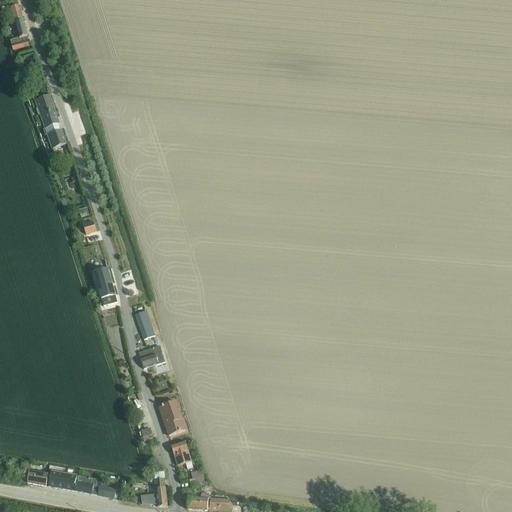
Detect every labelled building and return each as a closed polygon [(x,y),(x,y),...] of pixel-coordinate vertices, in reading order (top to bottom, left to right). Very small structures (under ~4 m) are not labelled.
[(19,7),(11,9),(20,41),(22,40),(23,43),(21,44),(23,49),(31,47),(23,21),(19,7)] [(50,98),(35,102),(52,151),(66,146),(61,132),(60,132),(58,126),(60,125),(58,118),(57,118),(50,98)] [(77,176),(70,177),(72,189),(79,188),(77,176)] [(87,208),(79,210),(81,218),(89,216),(87,208)] [(84,234),(78,235),(84,252),(89,250),(84,234)] [(107,270),(94,274),(103,300),(115,297),(107,270)] [(109,300),(100,303),(103,311),(111,309),(109,300)] [(147,312),(136,316),(144,341),(156,337),(147,312)] [(160,347),(139,354),(144,370),(165,364),(160,347)] [(177,403),(160,409),(169,437),(188,431),(184,420),(183,421),(177,403)] [(150,429),(141,432),(143,438),(145,444),(156,439),(154,434),(152,435),(150,429)] [(186,443),(172,447),(178,467),(186,465),(188,470),(193,469),(186,443)] [(193,480),(189,481),(191,489),(205,485),(202,476),(201,471),(191,474),(193,480)] [(30,472),(27,484),(46,488),(48,476),(30,472)] [(74,493),(77,477),(51,472),(49,488),(70,492),(74,493)] [(155,480),(164,479),(163,472),(154,473),(155,480)] [(77,477),(74,493),(75,493),(115,500),(116,491),(96,487),(98,481),(77,477)] [(157,495),(158,505),(158,508),(167,508),(164,479),(155,480),(157,495)] [(133,483),(132,494),(147,496),(148,489),(143,489),(143,484),(133,483)] [(189,498),(188,510),(191,510),(207,511),(208,511),(214,511),(219,511),(222,511),(231,511),(232,502),(212,500),(209,497),(209,495),(201,494),(201,499),(189,498)] [(158,505),(157,495),(141,497),(142,504),(150,506),(158,505)]
